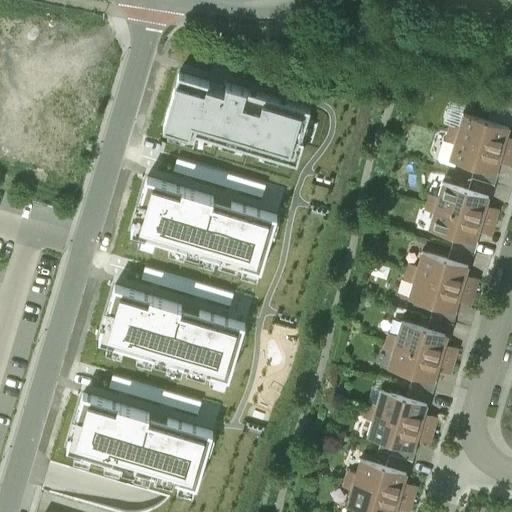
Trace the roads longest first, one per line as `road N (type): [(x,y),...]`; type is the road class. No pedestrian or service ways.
road 1 (residential): [(151,0),(6,511)]
road 2 (residential): [(511,290),(471,429),(485,457)]
